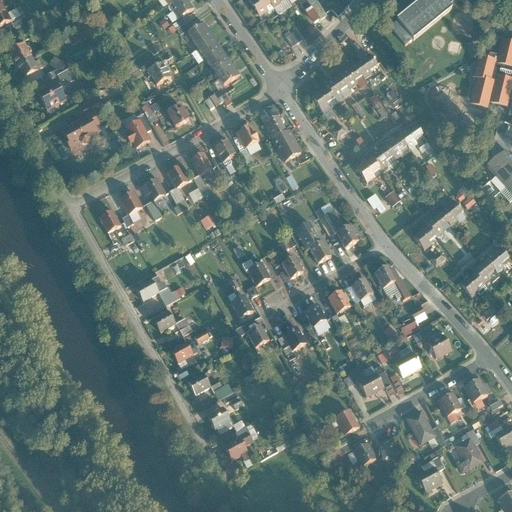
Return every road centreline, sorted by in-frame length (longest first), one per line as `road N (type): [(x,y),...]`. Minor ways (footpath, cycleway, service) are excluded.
road 1 (residential): [(71,207),(214,468)]
road 2 (residential): [(275,90),(71,207)]
road 3 (residential): [(385,249),(275,90)]
road 4 (residential): [(489,359),(385,249)]
road 5 (residential): [(0,80),(71,207)]
road 6 (residential): [(374,0),(275,90)]
road 7 (residential): [(489,359),(376,425)]
road 8 (residential): [(385,249),(273,312)]
